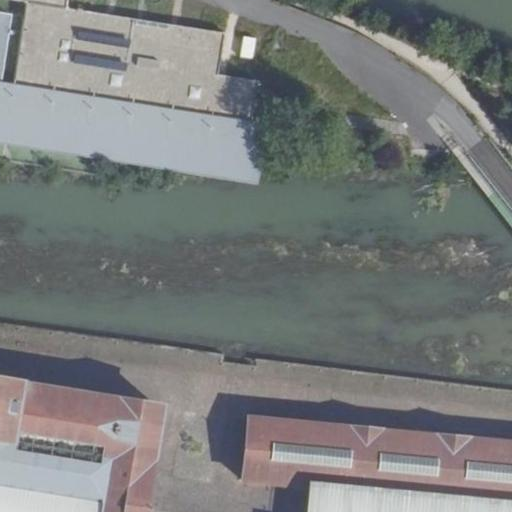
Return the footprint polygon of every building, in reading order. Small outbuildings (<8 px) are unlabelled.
[(12,0),(25,2),(12,84),(249,121),(256,78),(218,72),(225,31),(67,6),(67,0),(12,0)] [(0,10),(0,80),(3,81),(13,13),(0,10)] [(242,35),(240,57),(253,59),(255,37),(242,35)] [(249,121),(12,84),(0,81),(0,146),(97,163),(257,187),(261,160),(266,124),(249,121)] [(143,511),(161,408),(0,380),(0,511),(511,511),(511,445),(243,419),(237,485),(302,491),(300,511),(143,511)]
